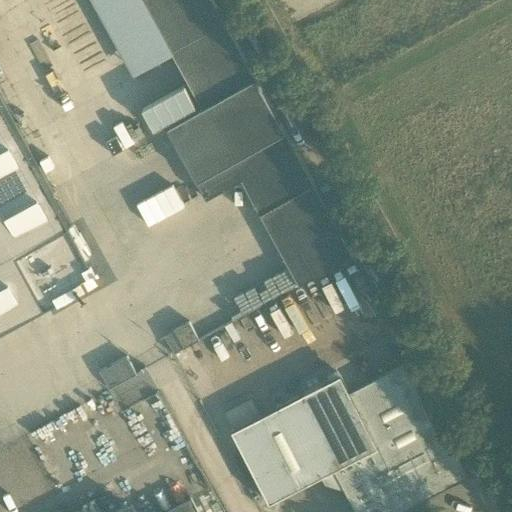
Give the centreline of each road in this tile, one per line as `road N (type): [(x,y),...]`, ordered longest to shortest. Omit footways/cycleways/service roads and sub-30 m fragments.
road 1 (unknown): [(135,296),(0,20)]
road 2 (unknown): [(246,511),(135,296)]
